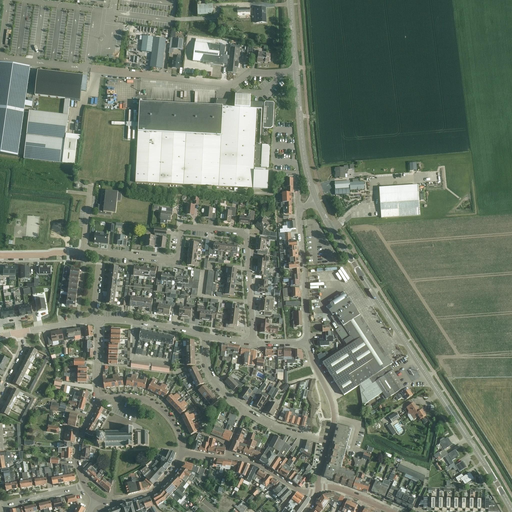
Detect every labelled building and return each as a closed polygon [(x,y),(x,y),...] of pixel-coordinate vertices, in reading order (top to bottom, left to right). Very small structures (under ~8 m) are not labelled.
[(213,15),(212,5),(197,5),(198,15),(213,15)] [(257,17),(256,17),(256,23),(258,23),(258,26),(259,27),(261,29),(263,29),(264,27),(265,25),(264,23),(266,23),(265,8),(257,9),(257,17)] [(150,68),(162,69),(166,39),(143,37),(141,52),(152,53),(150,68)] [(182,50),(183,40),(170,39),(169,54),(172,54),(173,53),(174,49),(182,50)] [(218,64),(221,46),(215,45),(195,43),(193,61),(218,64)] [(227,73),(235,74),(236,68),(238,68),(240,49),(230,48),(227,73)] [(269,63),(270,55),(266,54),(266,53),(259,52),(258,58),(257,58),(256,62),(262,63),(262,61),(265,61),(265,62),(269,63)] [(173,59),(172,68),(179,69),(181,57),(179,57),(178,60),(173,59)] [(0,62),(0,154),(18,157),(25,107),(32,108),(32,103),(25,102),(30,70),(30,67),(0,62)] [(77,141),(75,141),(65,139),(68,116),(70,100),(80,101),(81,91),(86,92),(87,77),(83,76),(38,70),(35,96),(65,99),(63,115),(29,111),(24,159),(74,165),(77,141)] [(266,168),(267,168),(269,167),(269,148),(268,146),(262,146),(263,129),(271,129),(273,127),(274,110),(274,104),(273,102),(266,102),(264,103),(262,103),(251,103),(251,102),(250,102),(251,97),(235,96),(235,102),(234,102),(230,102),(229,100),(218,100),(218,101),(216,101),(216,107),(140,104),(139,133),(137,183),(252,189),(267,190),(268,172),(266,172),(266,168)] [(347,170),(348,170),(348,166),(344,166),(344,168),(336,168),(336,178),(345,178),(345,174),(347,173),(347,170)] [(291,193),(293,193),(293,179),(287,179),(287,187),(285,187),(285,192),(284,192),(284,193),(291,193)] [(350,190),(365,188),(364,181),(350,183),(350,180),(335,182),(335,188),(350,187),(350,190)] [(418,186),(379,188),(381,218),(420,216),(418,186)] [(98,205),(97,210),(97,215),(112,217),(112,213),(116,214),(117,202),(121,202),(122,193),(118,193),(118,192),(106,191),(102,191),(100,205),(99,205),(98,205)] [(349,192),(342,194),(347,210),(354,207),(349,192)] [(187,205),(186,215),(194,216),(195,206),(187,205)] [(202,210),(201,212),(202,213),(204,213),(203,218),(211,219),(211,220),(215,220),(215,214),(215,209),(213,209),(209,208),(207,206),(205,208),(204,209),(203,209),(202,210)] [(167,224),(167,221),(170,221),(171,213),(172,213),(173,209),(166,208),(166,212),(161,212),(161,216),(159,217),(160,219),(160,220),(162,220),(161,224),(167,224)] [(224,211),(224,215),(221,215),(221,218),(220,218),(221,219),(224,219),(223,222),(231,222),(231,216),(235,217),(236,208),(230,208),(229,211),(224,211)] [(251,212),(250,217),(240,216),(239,223),(249,225),(250,220),(254,221),(255,212),(251,212)] [(277,237),(276,234),(267,233),(267,231),(265,229),(269,224),(262,218),(256,225),(263,231),(262,236),(277,237)] [(283,230),(280,230),(280,233),(286,233),(290,232),(290,230),(296,230),(295,222),(288,223),(286,223),(287,226),(283,227),(283,230)] [(159,248),(164,249),(165,239),(166,235),(166,234),(161,234),(161,230),(155,229),(154,233),(156,234),(156,238),(147,237),(146,246),(153,247),(154,245),(159,246),(159,248)] [(284,233),(278,234),(278,237),(282,237),(283,239),(285,239),(285,240),(284,241),(284,244),(285,245),(285,248),(287,247),(297,247),(297,241),(291,241),(291,236),(290,233),(284,234),(284,233)] [(95,240),(95,243),(107,244),(108,238),(106,238),(107,235),(96,234),(95,236),(95,238),(95,240)] [(117,235),(116,239),(117,239),(117,245),(126,246),(127,240),(124,240),(124,236),(117,235)] [(256,245),(265,246),(266,243),(269,243),(269,238),(259,237),(259,240),(257,239),(256,245)] [(190,242),(189,248),(198,249),(198,247),(201,247),(202,241),(194,240),(193,243),(190,242)] [(213,255),(219,256),(220,243),(214,242),(214,245),(210,244),(209,254),(213,254),(213,255)] [(232,244),(230,257),(233,257),(233,253),(239,254),(240,248),(238,248),(238,245),(232,244)] [(265,246),(256,245),(255,251),(258,251),(257,254),(267,255),(268,250),(265,250),(265,246)] [(261,257),(261,260),(259,260),(258,266),(266,267),(267,263),(269,263),(270,258),(261,257)] [(228,274),(236,275),(237,270),(233,269),(233,266),(226,265),(226,268),(228,269),(228,274)] [(266,267),(258,266),(257,272),(262,273),(261,276),(271,277),(271,274),(268,273),(268,271),(266,271),(266,267)] [(3,274),(0,273),(0,280),(3,281),(3,278),(9,278),(9,277),(8,267),(5,267),(5,268),(3,268),(3,274)] [(29,267),(21,267),(21,279),(29,279),(29,267)] [(74,267),(71,267),(70,275),(79,276),(80,270),(74,270),(74,267)] [(134,269),(132,269),(131,276),(139,277),(140,268),(134,267),(134,269)] [(166,282),(167,274),(162,273),(161,277),(157,276),(156,284),(160,284),(160,285),(163,285),(163,284),(166,285),(167,282),(166,282)] [(182,287),(184,287),(184,288),(192,289),(192,286),(193,283),(193,280),(189,280),(189,277),(183,276),(182,284),(182,287)] [(271,288),(268,288),(268,287),(267,287),(268,281),(261,281),(261,286),(259,286),(258,292),(267,293),(270,293),(271,288)] [(298,297),(300,297),(300,292),(300,286),(291,286),(290,286),(290,288),(291,288),(292,289),(292,298),(295,298),(297,299),(298,297)] [(336,331),(337,333),(343,342),(347,348),(322,363),(333,380),(334,381),(336,384),(344,396),(359,386),(390,366),(392,364),(354,306),(345,294),(330,304),(333,308),(329,311),(332,316),(331,317),(331,318),(338,328),(338,329),(336,331)] [(128,297),(128,305),(130,305),(130,307),(135,307),(136,298),(128,297)] [(261,300),(260,306),(273,308),(274,302),(274,299),(266,298),(265,301),(261,300)] [(75,306),(76,300),(67,299),(66,308),(69,308),(70,306),(75,306)] [(44,300),(36,301),(38,313),(46,312),(44,300)] [(157,313),(163,314),(165,305),(165,302),(156,300),(155,307),(158,308),(157,313)] [(167,306),(165,305),(163,314),(169,316),(170,310),(173,310),(175,304),(168,302),(167,306)] [(185,318),(186,308),(183,308),(183,305),(177,304),(176,312),(179,312),(179,316),(182,317),(181,318),(185,318)] [(374,306),(382,318),(385,316),(377,304),(374,306)] [(9,305),(5,306),(6,309),(8,318),(14,317),(12,308),(9,308),(9,305)] [(186,308),(185,318),(188,318),(188,317),(191,318),(191,314),(194,314),(195,306),(189,306),(189,309),(186,308)] [(205,321),(207,311),(204,311),(204,307),(198,306),(197,313),(200,314),(200,320),(205,321)] [(260,306),(259,312),(264,312),(264,315),(272,316),(273,310),(273,308),(260,306)] [(207,311),(205,321),(211,322),(212,315),(215,315),(216,308),(210,308),(210,311),(207,311)] [(297,327),(302,326),(301,312),(293,313),(292,313),(293,320),(294,328),(297,328),(297,327)] [(237,321),(230,320),(230,323),(226,322),(226,328),(234,329),(234,326),(237,326),(237,321)] [(262,320),(260,333),(269,334),(269,333),(271,333),(271,334),(277,334),(278,327),(269,326),(270,321),(262,320)] [(329,346),(329,343),(333,343),(332,326),(329,326),(329,332),(326,332),(326,337),(323,337),(323,340),(320,340),(320,347),(329,346)] [(87,342),(89,342),(89,337),(93,337),(92,328),(89,328),(89,327),(84,327),(86,342),(87,342)] [(80,329),(74,330),(74,337),(81,336),(81,339),(84,338),(83,328),(80,329)] [(75,340),(74,337),(74,330),(67,331),(67,330),(64,331),(66,341),(71,340),(71,341),(74,340),(75,340)] [(145,340),(147,331),(141,330),(139,338),(143,339),(142,342),(145,342),(145,340)] [(51,335),(47,336),(49,346),(53,345),(59,344),(58,341),(63,340),(62,331),(51,333),(51,335)] [(168,336),(167,344),(166,347),(168,347),(169,345),(173,346),(175,337),(168,336)] [(37,352),(31,348),(28,354),(34,357),(37,352)] [(251,350),(241,349),(240,355),(244,356),(244,359),(244,361),(243,365),(249,365),(250,362),(249,361),(251,350)] [(278,356),(278,349),(266,349),(266,357),(268,357),(268,356),(278,356)] [(303,360),(303,354),(302,354),(302,351),(295,351),(292,351),(292,360),(298,360),(303,360)] [(25,360),(31,363),(34,357),(28,354),(25,360)] [(8,360),(0,355),(0,369),(2,371),(8,360)] [(22,366),(28,369),(31,363),(25,360),(22,366)] [(19,372),(25,375),(28,369),(22,366),(19,372)] [(390,366),(359,386),(363,405),(382,393),(386,399),(404,388),(390,366)] [(198,373),(196,367),(188,371),(191,376),(198,373)] [(25,375),(19,372),(16,377),(22,381),(25,375)] [(198,373),(191,376),(194,382),(201,378),(198,373)] [(115,375),(117,387),(123,386),(122,379),(119,379),(118,375),(115,375)] [(132,387),(134,375),(132,375),(131,379),(127,379),(126,386),(132,387)] [(62,381),(59,380),(60,377),(56,376),(56,380),(54,385),(61,387),(62,381)] [(19,386),(22,381),(16,377),(13,383),(19,386)] [(104,389),(111,388),(110,380),(106,381),(106,377),(103,377),(104,389)] [(140,381),(139,388),(145,389),(147,377),(144,377),(143,381),(140,381)] [(231,377),(225,382),(233,390),(238,386),(240,388),(247,383),(244,380),(240,383),(237,379),(235,381),(231,377)] [(201,378),(194,382),(196,387),(204,384),(201,378)] [(154,393),(157,386),(154,385),(156,381),(153,379),(148,390),(154,393)] [(157,386),(154,393),(159,396),(165,385),(162,384),(160,388),(157,386)] [(165,385),(159,396),(165,399),(168,392),(165,390),(167,386),(165,385)] [(201,395),(208,389),(205,385),(198,391),(201,395)] [(246,388),(240,396),(246,401),(250,396),(253,398),(259,390),(255,388),(252,392),(246,388)] [(23,394),(14,389),(11,395),(17,398),(18,395),(22,397),(23,394)] [(208,389),(201,395),(205,399),(211,393),(208,389)] [(79,397),(87,400),(88,394),(87,393),(88,391),(84,390),(84,392),(80,391),(79,394),(75,393),(74,396),(79,397)] [(413,396),(409,390),(405,392),(404,391),(400,393),(401,394),(398,395),(395,397),(398,401),(404,396),(407,400),(413,396)] [(170,404),(179,395),(177,393),(173,397),(171,395),(166,400),(170,404)] [(211,393),(205,399),(208,403),(215,397),(211,393)] [(260,394),(259,395),(253,405),(260,409),(266,399),(268,396),(263,393),(260,394)] [(8,401),(14,404),(17,398),(11,395),(8,401)] [(173,408),(178,403),(177,401),(181,397),(179,395),(170,404),(173,408)] [(86,400),(87,400),(79,397),(74,396),(72,402),(75,403),(85,405),(86,403),(87,403),(87,400),(86,400)] [(211,407),(218,401),(215,397),(208,403),(211,407)] [(5,407),(11,410),(14,404),(8,401),(5,407)] [(75,403),(72,402),(69,401),(68,405),(76,407),(75,409),(78,410),(83,411),(85,405),(75,403)] [(178,403),(173,408),(177,411),(186,403),(184,401),(180,404),(178,403)] [(57,412),(59,405),(59,404),(52,402),(49,402),(48,405),(51,406),(50,410),(57,412)] [(271,402),(266,412),(273,416),(278,406),(271,402)] [(186,403),(177,411),(181,415),(186,410),(184,408),(188,405),(186,403)] [(414,420),(419,417),(420,419),(426,416),(422,410),(419,412),(418,410),(419,407),(416,406),(414,403),(406,408),(409,411),(408,414),(411,415),(414,420)] [(8,416),(11,410),(5,407),(2,413),(8,416)] [(106,410),(99,407),(97,412),(103,416),(106,418),(108,415),(104,413),(106,410)] [(287,412),(286,414),(286,415),(284,422),(289,423),(293,409),(290,409),(289,413),(287,412)] [(289,423),(299,426),(301,419),(297,418),(298,414),(295,413),(296,410),(293,409),(289,423)] [(64,418),(69,419),(77,421),(78,415),(65,412),(64,418)] [(106,418),(103,416),(97,412),(94,418),(100,421),(102,418),(105,419),(106,418)] [(184,421),(195,416),(197,415),(196,413),(194,414),(189,416),(188,413),(182,417),(184,421)] [(396,413),(389,418),(392,423),(399,418),(396,413)] [(195,416),(184,421),(186,426),(193,423),(192,421),(196,418),(195,416)] [(103,423),(100,421),(94,418),(91,423),(97,426),(99,424),(102,425),(103,423)] [(91,423),(88,428),(95,432),(97,426),(91,423)] [(215,437),(221,440),(222,439),(225,431),(218,428),(220,424),(216,423),(215,426),(211,435),(215,437)] [(202,424),(199,425),(188,431),(191,435),(197,432),(196,430),(201,428),(200,427),(203,426),(202,424)] [(341,482),(341,484),(345,486),(345,483),(348,484),(347,487),(351,488),(355,477),(353,476),(353,475),(351,474),(351,472),(341,468),(351,429),(349,428),(337,425),(336,429),(338,430),(337,432),(335,431),(334,436),(336,436),(336,439),(333,438),(332,443),(334,443),(334,446),(331,445),(330,450),(333,450),(332,453),(330,452),(329,456),(331,457),(330,460),(328,459),(327,463),(329,464),(328,466),(327,466),(324,477),(332,480),(332,479),(335,480),(334,482),(338,483),(339,481),(341,482)] [(241,426),(234,441),(239,443),(239,444),(240,444),(242,440),(244,435),(245,432),(246,428),(241,426)] [(97,437),(96,437),(96,438),(97,438),(97,442),(96,442),(96,444),(98,444),(98,446),(99,446),(99,447),(98,447),(98,448),(99,448),(104,448),(105,448),(105,449),(106,449),(106,448),(111,448),(111,449),(111,448),(116,448),(116,449),(117,449),(117,448),(121,448),(121,449),(122,449),(122,448),(126,448),(126,449),(127,449),(127,448),(132,448),(133,448),(133,447),(133,445),(134,445),(134,444),(135,444),(135,445),(148,445),(148,431),(135,431),(135,433),(135,435),(134,435),(134,434),(133,434),(133,432),(133,429),(133,428),(133,427),(132,428),(126,428),(125,427),(125,428),(125,429),(125,430),(124,430),(122,430),(122,431),(120,431),(120,432),(116,432),(116,431),(115,431),(115,432),(114,432),(113,432),(111,432),(111,431),(110,431),(110,432),(106,432),(106,431),(105,431),(105,432),(104,432),(104,433),(105,433),(105,435),(104,435),(104,436),(99,436),(99,435),(98,435),(98,436),(97,436),(97,437)] [(95,432),(88,428),(85,433),(92,437),(94,434),(96,435),(97,433),(95,432)] [(75,432),(66,431),(65,431),(64,434),(65,434),(64,438),(63,441),(74,443),(75,432)] [(222,439),(229,442),(233,434),(225,431),(222,439)] [(192,450),(199,452),(200,447),(201,447),(202,443),(203,442),(200,441),(200,440),(198,439),(198,438),(199,438),(200,435),(199,434),(197,439),(195,442),(194,441),(192,450)] [(251,434),(246,446),(243,455),(251,458),(254,451),(256,452),(258,449),(262,441),(254,438),(255,436),(251,434)] [(277,457),(276,457),(272,455),(275,450),(279,453),(286,444),(285,443),(288,438),(283,435),(281,439),(275,436),(267,450),(265,454),(259,462),(269,468),(277,457)] [(207,453),(210,439),(210,438),(208,438),(207,443),(202,443),(201,447),(200,447),(199,452),(207,453)] [(437,458),(446,452),(444,450),(452,445),(447,438),(445,440),(444,439),(443,438),(440,440),(440,442),(440,443),(442,446),(440,448),(442,451),(437,455),(438,456),(433,459),(433,461),(437,458)] [(213,455),(215,455),(216,448),(214,447),(215,440),(211,439),(209,446),(208,454),(213,455)] [(236,453),(237,453),(243,455),(246,446),(242,445),(244,441),(242,440),(240,444),(236,453)] [(236,454),(237,453),(236,453),(240,444),(239,444),(239,443),(234,441),(229,451),(236,454)] [(283,459),(284,458),(289,451),(291,448),(286,444),(279,453),(276,457),(277,457),(269,468),(275,471),(281,462),(283,459)] [(251,458),(256,460),(262,448),(263,448),(264,446),(263,445),(263,446),(261,445),(259,449),(258,449),(256,452),(254,451),(251,458)] [(72,460),(73,449),(60,448),(59,448),(58,453),(62,453),(62,459),(65,459),(72,460)] [(216,448),(215,455),(224,456),(225,449),(216,448)] [(262,448),(256,460),(259,462),(265,454),(267,450),(263,448),(262,448)] [(454,464),(452,461),(459,456),(455,450),(448,455),(446,452),(437,458),(439,461),(444,457),(450,466),(454,464)] [(176,454),(169,451),(166,451),(163,458),(162,457),(161,461),(170,466),(176,454)] [(81,461),(90,462),(90,461),(92,462),(93,458),(90,458),(90,454),(90,453),(82,452),(82,456),(81,456),(81,461)] [(0,453),(0,463),(4,462),(10,462),(12,461),(11,459),(10,459),(4,460),(4,457),(7,456),(6,453),(4,453),(0,453)] [(286,478),(295,466),(294,465),(293,466),(292,466),(296,460),(292,457),(289,462),(288,461),(285,465),(285,464),(279,474),(286,478)] [(288,461),(284,458),(283,459),(281,462),(275,471),(279,474),(285,464),(285,465),(288,461)] [(211,459),(211,460),(210,467),(216,468),(216,470),(218,470),(218,471),(217,471),(216,475),(218,475),(219,473),(221,468),(217,467),(218,466),(217,466),(218,460),(211,459)] [(162,468),(166,471),(170,466),(161,461),(160,461),(158,463),(161,467),(162,468)] [(223,469),(230,470),(232,461),(224,461),(223,461),(223,467),(224,467),(223,469)] [(232,461),(230,470),(232,471),(232,473),(236,474),(239,463),(232,461)] [(455,466),(454,464),(450,466),(448,467),(445,469),(447,472),(453,468),(455,471),(457,470),(459,472),(466,468),(462,461),(455,466)] [(4,462),(0,463),(0,469),(1,469),(1,473),(3,472),(9,471),(9,468),(8,465),(10,464),(10,462),(4,462)] [(154,470),(153,472),(154,473),(155,473),(160,477),(166,471),(162,468),(161,467),(158,463),(157,464),(156,463),(152,468),(154,470)] [(205,469),(185,463),(182,468),(188,470),(197,474),(199,475),(199,473),(203,475),(205,469)] [(241,475),(245,465),(239,463),(236,474),(241,475)] [(89,465),(85,469),(84,471),(94,480),(98,475),(97,475),(98,474),(98,473),(92,468),(93,467),(90,464),(89,465)] [(244,479),(250,466),(245,465),(241,475),(239,479),(236,487),(239,489),(244,479)] [(73,466),(67,466),(68,473),(69,476),(70,482),(76,481),(75,474),(71,475),(70,470),(74,469),(73,466)] [(148,480),(153,484),(156,482),(160,477),(155,473),(154,473),(153,472),(152,473),(146,466),(140,470),(144,476),(145,477),(146,478),(148,480)] [(257,475),(260,470),(250,466),(244,479),(250,482),(252,479),(255,481),(255,480),(257,478),(255,477),(256,477),(257,475)] [(39,471),(41,485),(47,485),(47,482),(47,481),(46,478),(43,479),(41,468),(39,469),(39,471)] [(188,470),(182,468),(179,472),(188,478),(191,480),(194,476),(190,474),(191,473),(187,471),(188,470)] [(101,470),(99,472),(98,473),(98,474),(97,475),(98,475),(94,480),(100,485),(104,480),(106,478),(101,474),(103,472),(101,470)] [(268,475),(267,475),(260,471),(260,470),(257,475),(256,477),(255,477),(257,478),(262,482),(268,475)] [(296,476),(292,482),(297,485),(303,477),(307,472),(305,470),(301,476),(299,474),(298,475),(298,476),(297,477),(296,476)] [(10,474),(9,471),(3,472),(4,477),(6,484),(5,484),(6,487),(5,487),(5,488),(6,488),(6,491),(12,490),(10,478),(10,474)] [(292,471),(287,479),(292,482),(296,476),(297,477),(298,476),(298,475),(299,474),(297,472),(295,474),(292,471)] [(188,478),(179,472),(176,477),(181,481),(185,482),(187,480),(192,483),(193,481),(191,480),(188,478)] [(352,488),(358,490),(361,483),(362,480),(364,474),(361,473),(359,479),(356,478),(352,488)] [(470,473),(463,477),(461,475),(455,478),(458,482),(461,480),(462,481),(465,485),(474,479),(470,473)] [(10,478),(12,490),(18,489),(17,486),(18,486),(18,485),(17,485),(17,483),(14,483),(12,474),(10,474),(10,478)] [(127,483),(125,483),(128,495),(138,492),(136,482),(135,477),(134,474),(131,475),(129,476),(129,478),(131,477),(131,478),(133,483),(127,484),(127,483)] [(268,475),(262,482),(261,484),(266,487),(269,483),(269,484),(273,479),(268,475),(267,475),(268,475)] [(150,488),(153,484),(148,480),(146,478),(145,477),(143,479),(145,482),(144,483),(145,491),(148,490),(150,488)] [(181,481),(176,477),(169,483),(176,489),(177,490),(182,494),(185,490),(183,488),(186,483),(185,483),(185,482),(181,481)] [(301,488),(307,481),(307,480),(303,477),(297,485),(301,488)] [(365,484),(361,483),(358,490),(367,494),(370,486),(371,485),(373,479),(370,478),(369,483),(366,482),(365,484)] [(265,488),(267,489),(267,490),(269,487),(272,489),(274,487),(277,485),(279,483),(279,482),(273,479),(269,484),(269,483),(266,487),(265,488)] [(112,486),(112,481),(110,480),(108,483),(104,480),(100,485),(110,493),(112,486)] [(136,482),(138,492),(144,491),(142,483),(139,484),(138,481),(136,482)] [(394,481),(393,483),(386,498),(393,501),(398,489),(394,488),(397,483),(394,481)] [(374,484),(371,492),(378,495),(381,487),(382,485),(379,483),(379,484),(375,482),(374,484)] [(176,489),(169,483),(162,490),(170,496),(177,502),(180,499),(181,501),(185,497),(182,494),(177,490),(176,489)] [(272,489),(271,490),(275,494),(273,497),(276,499),(277,501),(288,490),(284,485),(283,486),(281,484),(279,483),(277,485),(274,487),(272,489)] [(381,487),(378,495),(384,497),(387,489),(390,483),(388,483),(387,486),(384,486),(383,488),(381,487)] [(396,503),(400,505),(404,495),(401,493),(402,491),(399,489),(398,492),(394,500),(396,501),(396,503)] [(162,490),(162,491),(159,494),(166,500),(168,498),(171,501),(172,501),(175,504),(177,502),(170,496),(162,490)] [(283,502),(292,493),(288,490),(277,501),(276,502),(277,503),(278,501),(279,502),(281,500),(283,502)] [(304,497),(298,493),(297,492),(296,493),(282,511),(291,511),(292,511),(296,506),(297,507),(302,501),(301,501),(304,497),(305,496),(304,497)] [(340,506),(344,497),(340,496),(334,493),(333,492),(323,494),(322,495),(330,502),(334,503),(332,507),(335,508),(335,507),(336,507),(336,505),(340,506)] [(166,500),(159,494),(153,498),(157,506),(166,500),(166,501),(166,500)] [(322,495),(315,505),(317,506),(315,509),(318,511),(320,511),(322,510),(323,510),(328,503),(332,507),(334,503),(330,502),(322,495)] [(410,497),(404,495),(400,505),(401,503),(402,504),(402,505),(406,507),(410,497)] [(301,511),(302,511),(310,500),(305,496),(304,497),(301,501),(302,501),(297,507),(294,511),(292,511),(291,511),(301,511)] [(211,499),(216,503),(215,505),(216,506),(219,501),(213,497),(211,499)] [(412,510),(417,500),(410,497),(406,507),(407,506),(408,507),(408,508),(412,510)] [(55,506),(53,506),(54,509),(55,509),(55,510),(57,511),(60,510),(60,511),(59,511),(62,511),(63,511),(62,505),(68,504),(66,498),(53,501),(55,506)] [(156,511),(154,508),(150,498),(139,502),(141,511),(146,511),(147,511),(148,510),(148,511),(149,511),(152,511),(156,511)] [(431,511),(431,509),(431,498),(431,500),(427,500),(427,498),(424,498),(423,498),(423,500),(421,500),(417,509),(423,509),(426,509),(426,511),(431,511)] [(485,499),(485,510),(488,510),(487,511),(499,511),(493,501),(489,501),(489,500),(485,500),(485,499)] [(244,511),(249,507),(243,502),(241,500),(240,501),(234,507),(239,511),(244,511)] [(342,511),(347,511),(353,501),(350,500),(350,501),(348,500),(346,504),(343,502),(339,511),(342,511)] [(357,511),(358,510),(356,508),(357,504),(355,504),(356,503),(353,501),(347,511),(357,511)] [(134,511),(132,503),(125,505),(121,506),(122,511),(134,511)]
